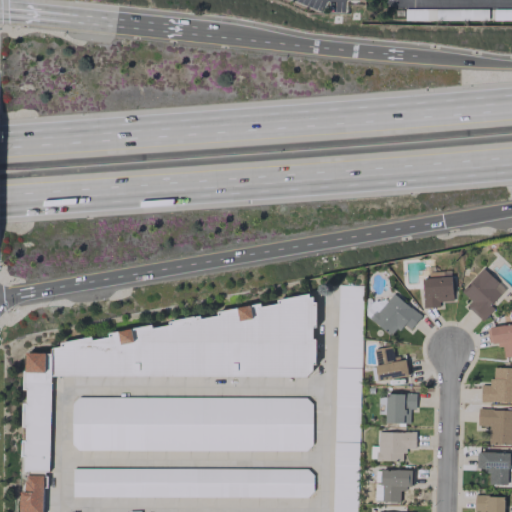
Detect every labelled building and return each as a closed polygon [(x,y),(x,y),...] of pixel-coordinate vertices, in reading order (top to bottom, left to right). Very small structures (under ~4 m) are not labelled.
[(470,301),(466,306),(480,321),(493,308),(490,304),(504,290),(483,268),(460,291),(470,301)] [(422,277),(423,307),(438,307),(438,301),(452,301),(451,276),(422,277)] [(356,511),(361,297),(352,297),(352,286),(336,286),(331,511),(356,511)] [(392,336),(400,323),(410,330),(420,314),(389,293),(370,320),(392,336)] [(49,375),(313,377),(313,339),(313,296),(276,296),(276,306),(215,306),(215,318),(167,317),(167,328),(107,327),(107,339),(62,338),(62,347),(51,346),(51,352),(23,352),(22,470),(48,470),(49,375)] [(511,323),(486,327),(488,346),(501,344),(503,357),(511,355),(511,323)] [(405,357),(393,359),(391,347),(373,349),(376,366),(370,366),(372,380),(407,375),(405,357)] [(511,367),(491,367),(491,385),(480,385),(480,402),(511,402),(511,367)] [(415,393),(377,394),(378,414),(384,414),(385,423),(409,423),(409,409),(415,409),(415,393)] [(311,398),(70,397),(70,449),(310,451),(311,398)] [(511,409),(477,409),(476,426),(488,426),(487,444),(511,444),(511,409)] [(403,461),(404,448),(415,448),(415,432),(377,431),(376,460),(403,461)] [(488,484),(507,484),(508,452),(476,452),(476,469),(488,469),(488,484)] [(311,469),(72,468),(72,496),(311,497),(311,469)] [(399,501),(399,488),(411,488),(411,470),(380,469),(380,484),(374,484),(374,501),(399,501)] [(41,511),(42,475),(25,475),(24,490),(19,490),(18,511),(41,511)] [(479,511),(478,511),(503,511),(503,496),(474,495),(474,511),(479,511)]
